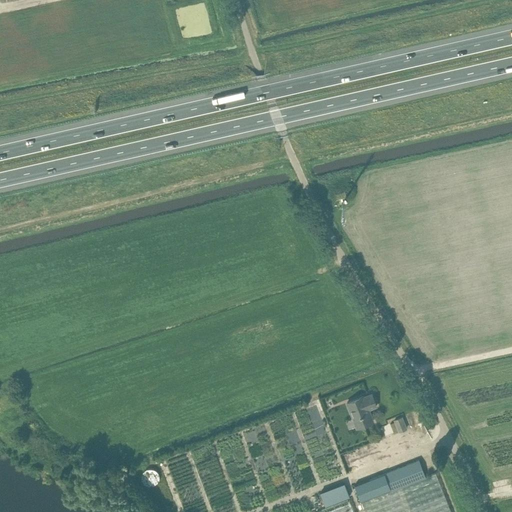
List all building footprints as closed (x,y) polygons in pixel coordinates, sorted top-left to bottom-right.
[(346,196),(345,191),(335,193),(337,199),(346,196)] [(347,402),(357,428),(375,421),(370,408),(376,405),(372,394),(363,397),(363,396),(347,402)] [(325,404),(322,405),(324,412),(328,410),(347,402),(344,396),(325,404)] [(394,420),(395,421),(390,423),(394,433),(399,431),(406,428),(402,417),(394,420)] [(353,485),(361,501),(427,476),(418,459),(353,485)] [(427,476),(361,501),(365,511),(451,511),(436,472),(427,476)] [(349,497),(344,483),(320,492),(326,506),(349,497)] [(353,511),(348,500),(316,511),(353,511)]
